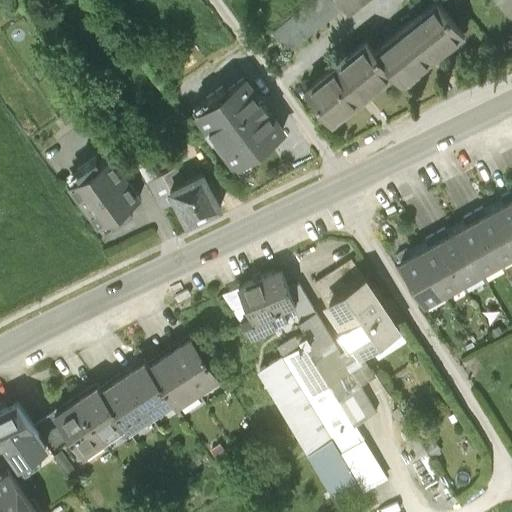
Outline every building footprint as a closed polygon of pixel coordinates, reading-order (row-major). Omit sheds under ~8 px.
[(365,0),(312,0),(273,32),(289,52),(344,7),(349,14),(365,0)] [(438,0),(437,0),(376,49),(393,71),(401,80),(464,31),(438,0)] [(393,71),(376,49),(368,39),(305,89),(330,121),(393,71)] [(283,129),(245,77),(228,90),(224,85),(204,100),(208,105),(197,113),(235,164),(246,156),(250,161),(269,147),(265,142),(283,129)] [(511,149),(500,155),(507,173),(511,170),(511,149)] [(141,199),(111,157),(101,164),(97,160),(78,174),(81,178),(71,185),(101,227),(110,221),(114,226),(134,211),(130,206),(141,199)] [(220,208),(204,175),(171,191),(163,175),(149,182),(163,209),(177,202),(188,224),(220,208)] [(511,198),(495,208),(511,237),(511,198)] [(511,237),(495,208),(476,219),(500,261),(511,253),(511,237)] [(500,261),(476,219),(457,230),(481,272),(500,261)] [(438,241),(462,282),(481,272),(457,230),(438,241)] [(438,241),(419,251),(443,293),(462,282),(438,241)] [(423,304),(443,293),(419,251),(400,262),(423,304)] [(290,291),(282,271),(238,289),(251,319),(253,323),(296,305),(290,291)] [(396,327),(366,280),(329,305),(343,326),(338,329),(350,347),(354,344),(359,352),(396,327)] [(377,415),(301,286),(290,291),(296,305),(253,323),(251,319),(240,323),(252,340),(298,317),(306,331),(279,348),(285,358),(260,372),(333,496),(358,481),(363,490),(385,477),(357,427),(377,415)] [(193,339),(171,354),(199,394),(220,380),(193,339)] [(199,394),(171,354),(149,369),(173,404),(177,409),(199,394)] [(124,380),(151,419),(173,404),(149,369),(146,365),(124,380)] [(129,434),(151,419),(124,380),(102,395),(126,429),(129,434)] [(126,429),(102,395),(99,389),(76,404),(104,444),(126,429)] [(82,458),(104,444),(76,404),(55,418),(82,458)] [(47,450),(19,407),(0,416),(0,437),(20,468),(47,450)] [(32,511),(8,475),(3,478),(3,477),(0,479),(0,511),(32,511)]
